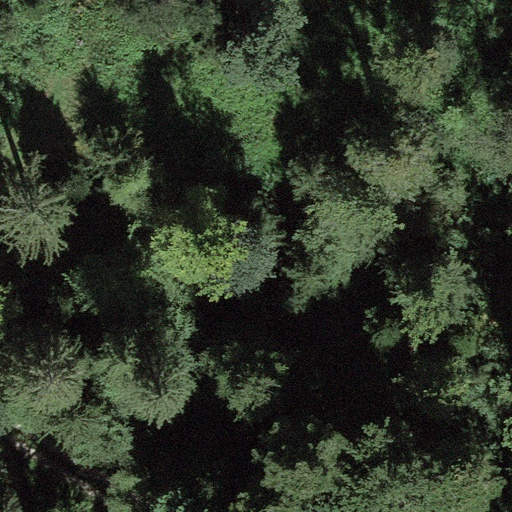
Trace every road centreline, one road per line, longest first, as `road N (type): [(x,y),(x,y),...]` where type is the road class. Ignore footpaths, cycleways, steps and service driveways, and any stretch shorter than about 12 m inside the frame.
road 1 (track): [(0,139),(50,97),(91,0)]
road 2 (track): [(0,433),(127,511)]
